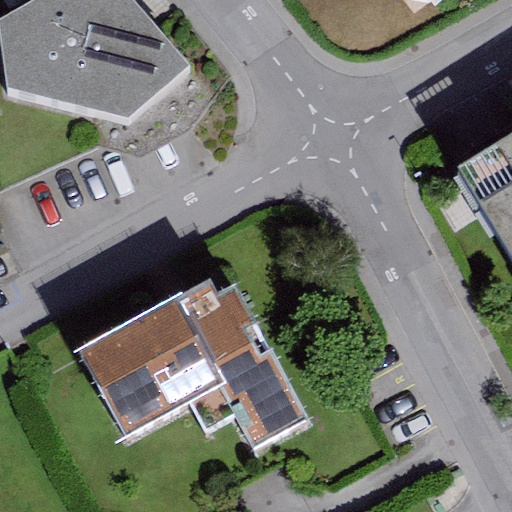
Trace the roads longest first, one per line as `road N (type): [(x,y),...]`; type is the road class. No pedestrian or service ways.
road 1 (residential): [(330,144),(511,511)]
road 2 (residential): [(330,144),(0,325)]
road 3 (residential): [(511,35),(330,144)]
road 4 (residential): [(212,0),(330,144)]
